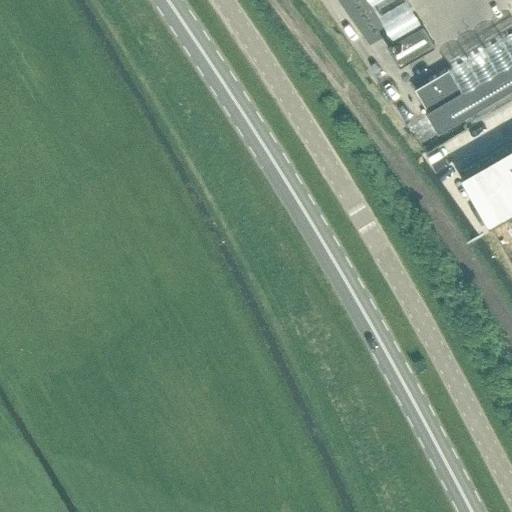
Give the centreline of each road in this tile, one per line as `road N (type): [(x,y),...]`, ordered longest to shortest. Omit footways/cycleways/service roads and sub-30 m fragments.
road 1 (primary): [(471,511),(314,228),(167,0)]
road 2 (unclassified): [(511,490),(366,226),(223,0)]
